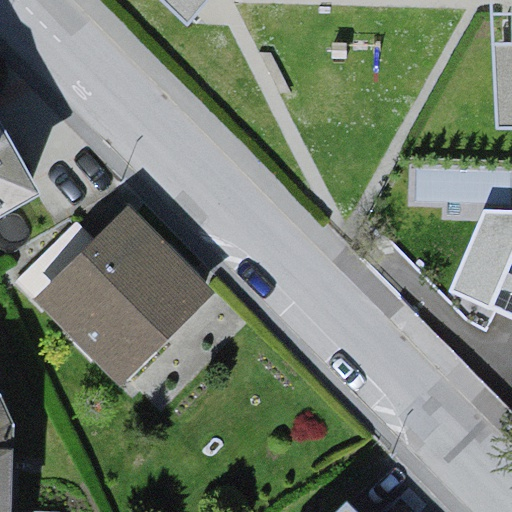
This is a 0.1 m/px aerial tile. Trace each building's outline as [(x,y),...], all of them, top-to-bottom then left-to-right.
[(511,0),(509,0),(503,124),(511,123),(511,0)] [(0,209),(33,191),(0,132),(0,209)] [(511,183),(493,177),(451,284),(511,307),(511,183)] [(118,379),(207,287),(129,213),(41,305),(118,379)] [(0,398),(0,511),(5,511),(10,399),(0,398)]
